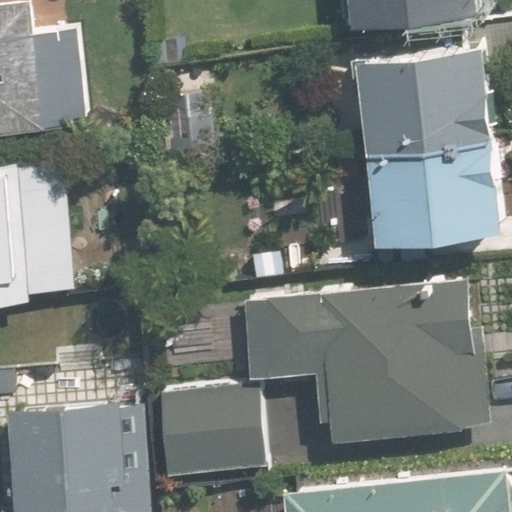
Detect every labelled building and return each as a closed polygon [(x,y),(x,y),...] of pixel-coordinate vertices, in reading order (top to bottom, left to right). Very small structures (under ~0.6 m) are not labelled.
[(41,0),(0,0),(0,123),(83,115),(72,17),(43,21),(41,0)] [(488,0),(360,0),(362,14),(488,0)] [(495,34),(371,48),(382,138),(505,123),(495,34)] [(511,183),(505,123),(382,138),(392,228),(511,213),(511,183)] [(0,291),(92,281),(77,149),(0,158),(0,291)] [(479,270),(253,297),(262,369),(324,361),(332,430),(496,410),(479,270)] [(260,377),(169,384),(175,462),(266,454),(260,377)] [(162,511),(155,386),(14,394),(21,511),(162,511)] [(511,511),(511,459),(292,481),(294,511),(511,511)]
